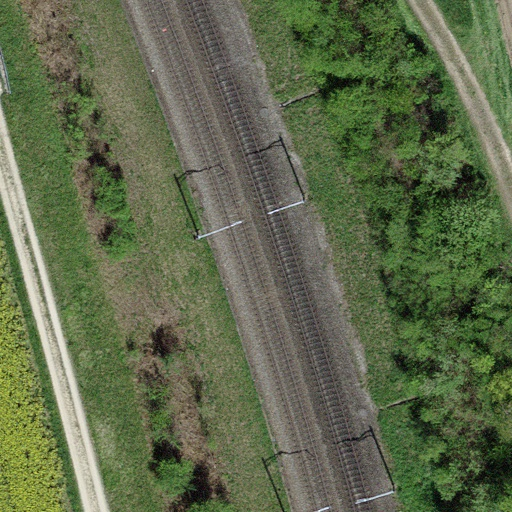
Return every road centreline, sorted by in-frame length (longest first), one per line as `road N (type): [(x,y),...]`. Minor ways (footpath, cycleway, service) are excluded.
road 1 (track): [(96,511),(0,143)]
road 2 (track): [(511,192),(420,0)]
